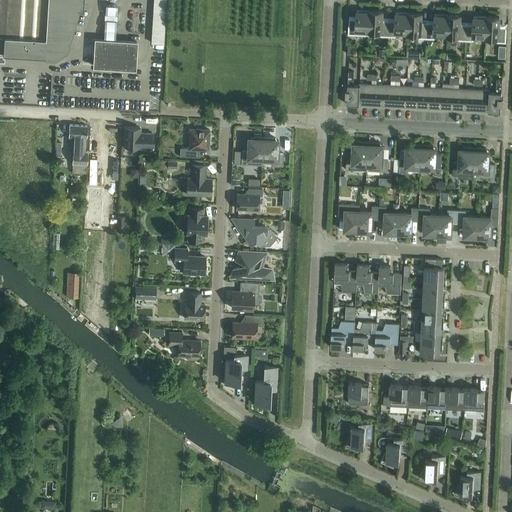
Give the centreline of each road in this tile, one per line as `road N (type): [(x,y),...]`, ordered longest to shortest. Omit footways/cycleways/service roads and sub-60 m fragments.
road 1 (residential): [(225,115),(211,390),(307,442)]
road 2 (residential): [(323,120),(511,132)]
road 3 (residential): [(307,442),(462,511)]
road 4 (residential): [(316,247),(457,254)]
road 5 (residential): [(310,361),(451,368)]
road 6 (residential): [(323,120),(316,247)]
road 7 (residential): [(0,108),(122,113)]
road 8 (residential): [(329,0),(323,120)]
